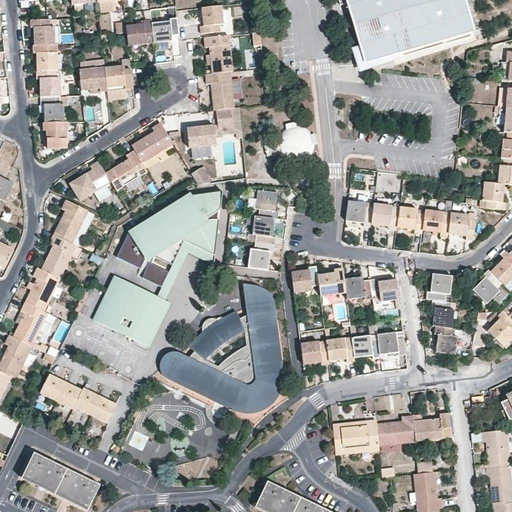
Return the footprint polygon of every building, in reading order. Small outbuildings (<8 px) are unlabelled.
[(475,30),(466,0),(346,0),(359,44),(364,62),(400,51),(475,30)] [(74,6),(75,13),(84,12),(83,4),(74,6)] [(201,34),(220,32),(219,25),(223,25),(222,6),(212,7),(202,8),(203,22),(204,27),(201,28),(201,34)] [(170,18),(176,18),(176,11),(175,7),(168,8),(169,18),(170,18)] [(170,22),(166,22),(156,24),(152,24),(153,39),(154,44),(172,42),(171,38),(175,37),(179,37),(176,18),(170,18),(170,22)] [(55,28),(51,28),(50,20),(47,20),(31,21),(32,28),(34,28),(35,46),(54,46),(55,46),(55,28)] [(50,20),(51,28),(55,28),(55,46),(61,45),(60,20),(50,20)] [(135,26),(126,27),(126,33),(128,47),(146,45),(154,44),(153,39),(152,24),(151,21),(143,22),(144,25),(135,26)] [(125,23),(116,24),(117,34),(126,33),(126,27),(125,23)] [(186,24),(184,35),(197,37),(199,27),(186,24)] [(252,32),(252,45),(260,45),(260,32),(252,32)] [(101,36),(102,43),(112,41),(112,34),(101,36)] [(209,46),(210,55),(211,64),(212,74),(230,72),(233,72),(229,35),(205,38),(205,47),(209,46)] [(364,62),(359,44),(349,47),(357,71),(402,57),(400,51),(364,62)] [(34,54),(37,54),(38,72),(58,71),(57,53),(54,53),(54,46),(35,46),(34,46),(34,54)] [(122,60),(123,66),(105,69),(105,73),(107,88),(125,86),(126,90),(129,89),(132,89),(130,66),(129,60),(122,60)] [(506,63),(501,63),(499,81),(508,81),(510,63),(506,63)] [(98,74),(98,70),(79,72),(81,91),(100,89),(100,92),(104,92),(107,92),(107,88),(105,73),(98,74)] [(37,79),(40,80),(41,97),(42,97),(60,97),(60,71),(58,71),(38,72),(36,72),(37,79)] [(207,84),(211,84),(212,95),(214,110),(217,111),(231,109),(234,109),(230,72),(212,74),(205,75),(207,84)] [(107,92),(108,101),(126,98),(126,90),(125,86),(107,88),(107,92)] [(65,122),(65,105),(61,105),(60,97),(42,97),(42,105),(44,105),(45,123),(64,123),(65,122)] [(511,108),(509,108),(508,115),(505,115),(503,133),(506,133),(511,133),(511,108)] [(231,109),(217,111),(218,130),(228,129),(228,135),(233,134),(231,109)] [(44,131),(47,131),(48,149),(68,149),(67,131),(64,130),(64,123),(45,123),(43,123),(44,131)] [(152,129),(154,132),(145,138),(131,146),(134,152),(142,164),(167,148),(173,144),(161,124),(152,129)] [(279,132),(278,136),(276,140),(276,143),(265,146),(267,156),(278,153),(280,155),(282,158),(286,160),(289,162),(293,163),(297,163),(300,162),(305,161),(307,159),(309,157),(312,153),(314,150),(315,144),(314,140),(313,136),(311,132),(308,129),(304,127),(300,125),(295,124),(290,125),(284,128),(282,130),(279,132)] [(216,146),(214,126),(190,128),(187,129),(189,148),(216,146)] [(511,133),(506,133),(506,140),(502,140),(500,158),(504,158),(511,159),(511,133)] [(173,144),(167,148),(172,157),(179,153),(173,144)] [(134,152),(126,156),(128,160),(120,165),(105,174),(110,183),(116,191),(147,173),(142,164),(134,152)] [(511,159),(504,158),(504,166),(500,166),(498,184),(503,184),(511,185),(511,159)] [(90,167),(92,171),(83,176),(70,184),(80,201),(94,193),(110,183),(105,174),(98,162),(90,167)] [(191,172),(197,185),(211,179),(204,165),(191,172)] [(0,198),(6,201),(14,184),(0,176),(0,198)] [(505,203),(501,203),(503,190),(503,184),(498,184),(483,182),(483,184),(482,192),(481,200),(480,201),(480,208),(504,210),(505,203)] [(94,193),(99,201),(116,191),(110,183),(94,193)] [(249,209),(256,209),(257,191),(251,190),(249,209)] [(194,195),(192,191),(131,230),(118,256),(141,268),(138,274),(162,287),(170,272),(152,263),(156,256),(173,265),(185,241),(216,258),(223,206),(224,194),(194,195)] [(278,193),(257,191),(256,209),(260,210),(259,217),(275,219),(278,219),(278,214),(278,212),(276,212),(278,193)] [(62,209),(65,211),(54,236),(72,244),(88,211),(66,200),(62,209)] [(348,201),(345,221),(358,222),(364,223),(364,226),(371,227),(371,224),(373,208),(366,207),(366,203),(348,201)] [(373,208),(371,224),(375,225),(389,227),(389,229),(396,231),(397,228),(398,211),(392,211),(392,207),(374,204),(373,208)] [(398,211),(397,228),(411,229),(415,230),(415,233),(422,234),(422,231),(424,215),(417,214),(417,210),(399,208),(398,211)] [(93,214),(88,211),(72,244),(76,246),(76,247),(93,214)] [(424,215),(422,231),(437,233),(441,233),(440,236),(448,237),(448,234),(450,218),(443,217),(443,213),(425,211),(424,215)] [(469,213),(469,217),(451,214),(450,218),(448,234),(461,236),(466,236),(466,239),(473,240),(475,220),(475,213),(469,213)] [(252,235),(256,236),(255,243),(274,245),(275,237),(273,237),(274,225),(275,219),(259,217),(254,217),(252,235)] [(1,219),(0,221),(0,227),(8,231),(11,223),(1,219)] [(50,244),(53,246),(41,271),(59,279),(76,246),(72,244),(54,236),(50,244)] [(157,296),(165,299),(189,254),(215,268),(216,258),(185,241),(173,265),(156,256),(152,263),(170,272),(162,287),(157,296)] [(0,264),(6,268),(14,250),(0,242),(0,264)] [(255,250),(250,249),(248,269),(269,271),(270,252),(274,252),(274,249),(274,245),(255,243),(255,250)] [(502,257),(504,259),(501,262),(491,272),(502,283),(505,286),(511,279),(511,257),(509,254),(507,252),(502,257)] [(309,268),(309,271),(299,272),(291,273),(293,293),(312,290),(311,287),(318,286),(317,275),(316,267),(309,268)] [(335,269),(335,273),(330,274),(317,275),(318,286),(320,297),(339,295),(338,291),(345,290),(344,280),(342,268),(335,269)] [(25,303),(43,312),(59,279),(41,271),(37,269),(33,277),(37,279),(25,303)] [(483,275),(485,278),(483,280),(473,290),(487,304),(500,291),(497,289),(502,283),(491,272),(488,270),(483,275)] [(128,282),(113,274),(91,320),(95,322),(111,288),(123,293),(128,282)] [(450,295),(452,276),(432,274),(431,284),(430,292),(427,292),(426,299),(432,300),(445,302),(446,295),(450,295)] [(370,280),(363,281),(362,277),(349,279),(344,280),(345,290),(346,299),(365,297),(365,300),(372,299),(370,280)] [(399,300),(396,280),(388,281),(380,282),(379,279),(370,280),(372,299),(380,298),(380,302),(399,300)] [(95,322),(116,332),(117,329),(127,333),(125,336),(145,345),(161,311),(142,303),(148,291),(128,282),(123,293),(111,288),(95,322)] [(256,287),(253,286),(241,285),(241,288),(244,288),(248,288),(251,288),(255,289),(258,291),(259,292),(261,293),(262,294),(264,296),(266,298),(267,300),(268,303),(269,306),(272,325),(275,325),(274,313),(272,301),(271,298),(269,296),(267,292),(264,290),(260,288),(256,287)] [(262,294),(261,293),(259,292),(258,291),(255,289),(251,288),(248,288),(244,288),(241,288),(245,316),(238,319),(236,315),(219,324),(217,322),(214,320),(210,320),(207,320),(204,322),(202,324),(201,326),(200,329),(200,331),(201,334),(202,336),(201,337),(200,338),(199,339),(198,340),(197,341),(195,343),(194,344),(193,345),(192,346),(191,348),(189,349),(189,350),(193,353),(188,359),(186,358),(184,362),(179,361),(177,362),(175,364),(174,365),(173,366),(173,369),(172,371),(172,373),(173,375),(174,377),(175,378),(176,379),(234,407),(237,408),(241,407),(244,406),(247,404),(249,402),(250,400),(251,396),(250,390),(249,389),(257,382),(279,389),(279,380),(279,368),(279,363),(281,362),(275,325),(272,325),(269,306),(268,303),(267,300),(266,298),(264,296),(262,294)] [(148,291),(142,303),(161,311),(145,345),(150,348),(171,302),(165,299),(157,296),(148,291)] [(431,308),(434,308),(433,316),(432,326),(433,326),(452,328),(454,311),(451,310),(451,303),(445,302),(432,300),(431,308)] [(21,311),(25,313),(13,337),(31,346),(33,343),(47,314),(43,312),(25,303),(21,311)] [(397,312),(397,304),(389,305),(390,313),(397,312)] [(508,316),(511,313),(505,308),(502,311),(508,316)] [(497,316),(500,318),(488,332),(502,346),(503,346),(511,336),(511,320),(508,316),(502,311),(497,316)] [(235,312),(217,322),(219,324),(236,315),(235,312)] [(68,332),(72,326),(62,321),(58,327),(68,332)] [(433,326),(433,334),(437,334),(437,342),(435,353),(455,355),(458,338),(458,337),(454,337),(454,329),(452,328),(433,326)] [(396,337),(396,333),(377,336),(377,339),(379,355),(398,353),(398,356),(405,355),(403,336),(396,337)] [(202,336),(201,334),(199,335),(198,337),(196,338),(194,340),(193,341),(192,343),(190,344),(189,346),(187,348),(189,350),(189,349),(191,348),(192,346),(193,345),(194,344),(195,343),(197,341),(198,340),(199,339),(200,338),(201,337),(202,336)] [(5,344),(9,346),(0,364),(0,371),(11,377),(15,379),(23,364),(29,353),(31,346),(13,337),(9,335),(5,344)] [(371,340),(370,336),(351,338),(354,358),(372,356),(373,359),(380,358),(379,355),(377,339),(371,340)] [(511,336),(503,346),(506,349),(511,343),(511,336)] [(354,358),(351,338),(326,342),(328,361),(346,359),(347,362),(354,361),(354,358)] [(459,349),(463,350),(465,339),(458,338),(455,355),(458,355),(459,349)] [(328,361),(326,342),(300,344),(303,364),(321,362),(322,365),(329,365),(328,361)] [(33,343),(31,346),(44,353),(47,348),(41,345),(40,347),(33,343)] [(35,356),(29,353),(23,364),(30,368),(35,356)] [(45,353),(43,359),(52,363),(54,358),(45,353)] [(281,389),(281,362),(279,363),(279,368),(279,380),(279,389),(257,382),(249,389),(250,390),(251,396),(250,400),(249,402),(247,404),(244,406),(241,407),(237,408),(234,407),(176,379),(175,378),(174,377),(173,375),(172,373),(172,371),(173,369),(173,366),(174,365),(175,364),(177,362),(179,361),(184,362),(186,358),(179,355),(176,354),(174,354),(170,354),(166,355),(163,357),(161,360),(160,362),(159,365),(158,369),(159,371),(167,381),(232,411),(238,414),(244,415),(249,415),(255,414),(259,413),(261,412),(265,410),(269,407),(272,405),(275,402),(277,399),(279,395),(280,392),(281,389)] [(0,399),(11,377),(0,371),(0,399)] [(40,393),(56,401),(65,383),(49,376),(40,393)] [(0,399),(0,412),(2,413),(18,380),(15,379),(11,377),(0,399)] [(82,391),(65,383),(56,401),(74,409),(74,407),(82,391)] [(74,407),(91,415),(100,397),(83,389),(82,391),(74,407)] [(91,415),(107,423),(116,405),(100,397),(91,415)] [(511,397),(500,403),(509,421),(511,419),(511,397)] [(483,413),(483,405),(473,406),(473,414),(483,413)] [(49,416),(44,413),(40,420),(46,423),(49,416)] [(415,441),(451,437),(449,413),(439,414),(440,419),(421,421),(413,421),(415,441)] [(377,425),(379,445),(415,441),(413,421),(412,417),(403,418),(403,422),(377,425)] [(333,430),(335,449),(379,445),(377,425),(377,421),(367,422),(367,426),(333,430)] [(333,425),(333,430),(367,426),(367,422),(333,425)] [(483,442),(486,442),(489,469),(509,466),(506,430),(496,431),(481,433),(483,442)] [(335,449),(335,455),(380,451),(379,445),(335,449)] [(88,509),(100,486),(49,461),(34,454),(22,478),(38,485),(40,482),(47,485),(45,488),(65,498),(67,495),(73,498),(71,501),(88,509)] [(432,473),(432,463),(420,464),(421,474),(432,473)] [(511,465),(509,466),(489,469),(485,469),(486,479),(490,479),(493,505),(511,502),(511,490),(511,483),(511,465)] [(394,477),(393,468),(382,469),(382,478),(389,477),(394,477)] [(418,474),(414,475),(418,511),(438,509),(442,508),(441,499),(437,499),(434,473),(432,473),(421,474),(418,474)] [(329,511),(268,483),(258,503),(264,506),(262,509),(267,511),(274,511),(275,511),(276,511),(329,511)] [(511,511),(511,502),(493,505),(491,505),(492,511),(511,511)]
